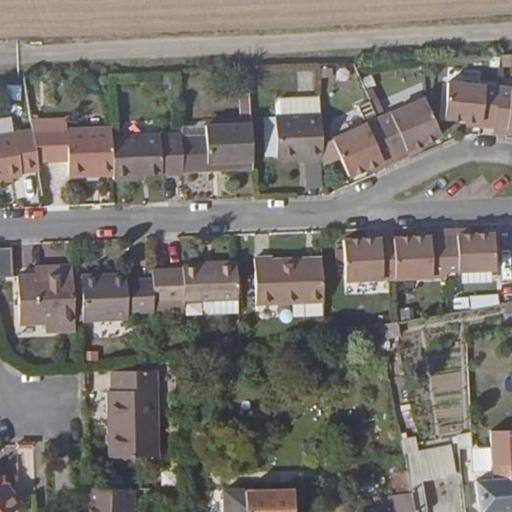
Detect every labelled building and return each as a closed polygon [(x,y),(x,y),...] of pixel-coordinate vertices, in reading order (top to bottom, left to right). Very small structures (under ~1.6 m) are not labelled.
[(507,63),(508,52),(499,52),(499,63),(507,63)] [(190,78),(190,70),(174,70),(174,79),(190,78)] [(511,83),(456,77),(452,111),(473,113),(487,115),(486,120),(500,122),(499,127),(511,128),(511,83)] [(436,92),(342,131),(349,150),(357,168),(378,159),(391,154),(393,158),(419,147),(417,142),(429,137),(451,129),(436,92)] [(315,155),(332,154),(332,135),(331,109),(287,111),(287,114),(287,149),(287,151),(307,151),(315,151),(315,155)] [(0,133),(22,130),(19,111),(0,114),(0,133)] [(279,149),(287,149),(287,114),(279,114),(279,149)] [(76,125),(76,115),(40,116),(42,127),(76,125)] [(244,164),(261,163),(260,118),(217,120),(217,133),(191,134),(192,166),(218,165),(218,158),(244,157),(244,164)] [(122,170),(121,132),(121,123),(76,125),(42,127),(46,157),(77,156),(78,172),(122,170)] [(46,157),(42,127),(22,130),(0,133),(0,175),(31,171),(31,168),(48,165),(46,157)] [(192,166),(191,134),(191,128),(121,132),(122,170),(122,175),(139,174),(139,169),(192,166)] [(349,150),(342,131),(332,135),(332,154),(332,157),(349,150)] [(432,142),(429,137),(417,142),(419,147),(432,142)] [(391,154),(378,159),(380,164),(393,158),(391,154)] [(244,164),(244,157),(218,158),(218,165),(244,164)] [(403,227),(388,227),(388,233),(375,233),(353,234),(354,273),(454,271),(454,267),(504,265),(503,230),(481,230),(468,231),(468,225),(440,226),(440,232),(424,232),(403,232),(403,227)] [(24,243),(7,243),(5,267),(22,268),(24,243)] [(302,310),(332,310),(330,251),(281,252),(281,250),(264,250),(264,297),(272,297),(301,296),(302,310)] [(162,273),(162,295),(248,291),(247,258),(192,260),(192,263),(162,264),(162,273)] [(62,324),(84,324),(82,261),(56,262),(56,269),(28,269),(29,316),(61,315),(62,324)] [(162,295),(162,273),(136,273),(136,268),(92,269),(92,313),(137,313),(137,305),(162,305),(162,295)] [(463,293),(464,302),(478,302),(478,293),(463,293)] [(301,296),(272,297),(272,311),(302,310),(301,296)] [(405,346),(392,349),(399,392),(445,385),(440,356),(408,362),(405,346)] [(117,383),(119,450),(163,449),(162,383),(164,383),(164,363),(120,363),(121,383),(117,383)] [(511,437),(493,440),(496,471),(480,472),(482,505),(492,505),(511,503),(511,437)] [(418,511),(415,487),(409,450),(405,450),(406,462),(402,462),(405,493),(393,493),(393,511),(418,511)] [(4,456),(0,459),(0,511),(5,511),(32,493),(4,456)] [(186,470),(176,470),(175,483),(187,484),(186,470)] [(144,511),(144,481),(101,479),(101,511),(144,511)] [(296,511),(295,482),(230,483),(230,511),(296,511)] [(429,511),(424,486),(415,487),(418,511),(429,511)] [(184,489),(175,489),(175,499),(184,500),(184,489)]
